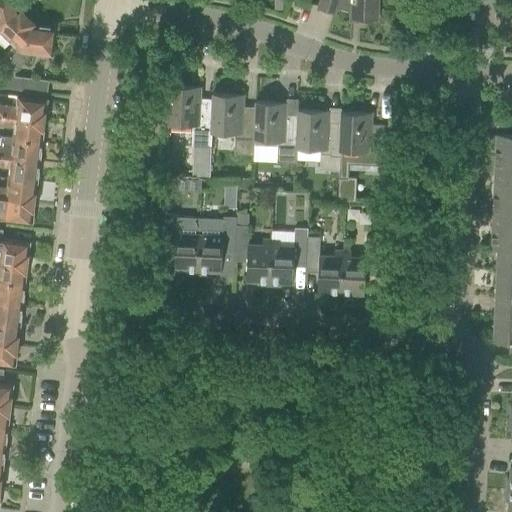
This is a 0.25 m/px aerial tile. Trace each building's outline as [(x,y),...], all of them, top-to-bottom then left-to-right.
[(0,0),(0,23),(6,17),(9,19),(19,8),(18,8),(16,0),(0,0)] [(273,0),(273,9),(282,10),(281,0),(273,0)] [(319,0),(319,1),(317,8),(333,13),(335,8),(350,12),(349,19),(376,20),(376,0),(319,0)] [(35,23),(19,8),(9,19),(6,17),(0,23),(0,33),(13,45),(4,54),(3,63),(28,36),(25,34),(35,23)] [(28,36),(3,63),(1,88),(46,94),(48,81),(14,76),(15,71),(31,53),(51,56),(54,27),(35,24),(35,23),(25,34),(28,36)] [(210,133),(211,99),(199,99),(200,96),(192,96),(193,86),(169,85),(167,125),(187,125),(191,126),(190,146),(210,147),(211,133),(210,133)] [(211,93),(211,99),(210,133),(211,133),(234,134),(233,154),(253,155),(253,141),(252,141),(254,107),(242,106),(242,105),(235,104),(236,94),(211,93)] [(0,115),(43,121),(46,100),(17,96),(15,107),(0,105),(0,115)] [(254,101),(254,107),(252,141),(253,141),(277,142),(276,162),(295,163),(296,149),(295,149),(297,115),(285,115),(285,113),(278,112),(278,102),(254,101)] [(297,109),(297,115),(295,149),(296,149),(319,150),(318,170),(338,171),(339,151),(338,151),(339,123),(327,123),(328,121),(320,120),(321,110),(297,109)] [(339,151),(338,171),(337,201),(354,202),(355,178),(345,177),(346,163),(377,165),(377,167),(389,167),(390,149),(382,148),(383,125),(370,125),(370,123),(363,122),(364,112),(340,111),(339,123),(338,151),(339,151)] [(43,121),(0,115),(0,125),(13,127),(12,137),(41,141),(43,121)] [(511,122),(511,123),(511,135),(495,134),(494,157),(511,157),(511,122)] [(0,136),(0,156),(38,161),(41,141),(12,137),(0,136)] [(206,148),(195,147),(194,161),(206,161),(206,148)] [(38,161),(0,156),(0,166),(8,167),(7,178),(36,181),(38,161)] [(511,157),(494,157),(493,180),(511,180),(511,157)] [(0,187),(0,197),(33,202),(36,181),(7,178),(6,188),(0,187)] [(165,178),(164,190),(176,190),(177,178),(165,178)] [(238,178),(238,188),(251,189),(251,179),(238,178)] [(225,180),(225,188),(236,189),(237,181),(225,180)] [(511,180),(493,180),(492,203),(511,203),(511,180)] [(0,218),(31,222),(33,202),(0,197),(0,218)] [(511,203),(492,203),(491,226),(511,226),(511,203)] [(376,206),(375,214),(380,219),(387,219),(388,207),(376,206)] [(176,215),(163,214),(161,250),(174,251),(173,270),(185,271),(184,274),(196,275),(199,218),(176,217),(176,215)] [(237,215),(236,225),(247,225),(248,215),(237,215)] [(199,218),(196,275),(208,275),(208,272),(220,273),(221,252),(233,253),(235,225),(235,217),(222,217),(222,219),(199,218)] [(235,225),(233,253),(233,261),(246,262),(245,282),(256,282),(256,285),(268,286),(270,239),(262,239),(261,245),(247,244),(248,226),(235,225)] [(511,226),(491,226),(490,249),(511,249),(511,226)] [(270,239),(268,286),(280,286),(280,283),(291,284),(292,264),(305,264),(306,236),(307,228),(294,228),(293,246),(278,245),(278,240),(270,239)] [(29,242),(0,238),(0,235),(1,230),(0,230),(0,260),(26,263),(29,242)] [(306,236),(305,264),(304,272),(317,273),(316,293),(328,293),(328,297),(340,297),(342,251),(333,250),(333,256),(318,255),(319,237),(306,236)] [(342,251),(340,297),(351,298),(352,294),(363,295),(364,275),(376,276),(383,276),(385,238),(365,237),(364,257),(350,257),(350,251),(342,251)] [(511,249),(490,249),(490,250),(496,250),(495,272),(511,272),(511,249)] [(26,263),(0,260),(0,280),(24,284),(26,263)] [(511,272),(495,272),(494,295),(511,295),(511,272)] [(0,301),(21,304),(24,284),(0,280),(0,301)] [(511,295),(494,295),(493,318),(511,318),(511,295)] [(0,321),(19,324),(21,304),(0,301),(0,321)] [(511,318),(493,318),(492,341),(508,341),(508,353),(511,353),(511,318)] [(0,342),(16,344),(19,324),(0,321),(0,342)] [(0,363),(14,365),(16,344),(0,342),(0,363)] [(0,404),(9,405),(11,385),(0,383),(0,404)] [(9,405),(0,404),(0,425),(7,426),(9,405)]
